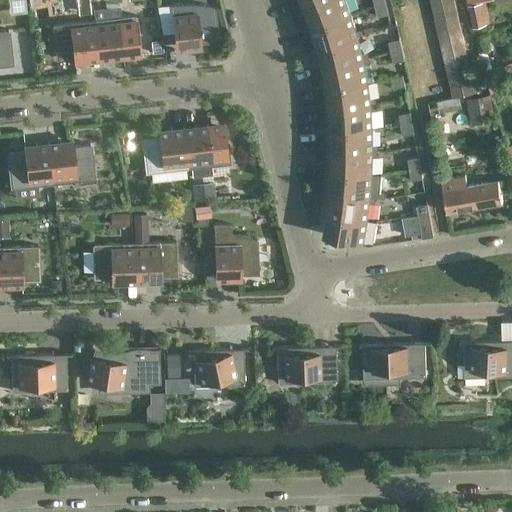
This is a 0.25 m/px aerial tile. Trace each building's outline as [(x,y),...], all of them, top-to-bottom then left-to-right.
[(318,24),(350,13),(345,0),(320,0),(311,4),(318,24)] [(430,0),(432,10),(455,5),(453,0),(430,0)] [(201,47),(200,41),(216,39),(213,6),(213,5),(207,4),(201,3),(193,2),(186,2),(180,3),(170,3),(175,49),(201,47)] [(386,2),(374,5),(377,15),(388,13),(386,2)] [(435,21),(458,15),(455,5),(432,10),(435,21)] [(122,56),(122,50),(138,48),(134,13),(94,18),(98,58),(122,56)] [(325,44),(357,35),(363,33),(361,28),(356,30),(350,13),(318,24),(325,44)] [(438,31),(460,26),(458,15),(435,21),(438,31)] [(73,55),(74,61),(98,58),(94,18),(53,23),(57,57),(73,55)] [(440,42),(463,37),(460,26),(438,31),(440,42)] [(0,28),(0,63),(11,62),(7,28),(0,28)] [(330,65),(369,56),(367,51),(362,52),(357,35),(325,44),(330,65)] [(390,50),(402,48),(399,37),(388,40),(390,50)] [(443,53),(465,47),(463,37),(440,42),(443,53)] [(445,64),(468,58),(465,47),(443,53),(445,64)] [(402,48),(390,50),(393,61),(404,58),(402,48)] [(334,86),(367,80),(364,63),(370,62),(369,56),(330,65),(334,86)] [(448,74),(471,69),(468,58),(445,64),(448,74)] [(451,85),(473,79),(471,69),(448,74),(451,85)] [(394,87),(405,84),(402,73),(391,76),(394,87)] [(473,79),(451,85),(453,96),(476,91),(473,79)] [(337,107),(376,103),(376,97),(370,98),(367,80),(334,86),(337,107)] [(467,98),(472,123),(494,119),(489,93),(467,98)] [(338,128),(372,126),(371,109),(377,108),(376,103),(337,107),(338,128)] [(400,124),(412,121),(410,110),(398,113),(400,124)] [(412,121),(400,124),(402,134),(414,132),(412,121)] [(228,161),(224,127),(207,129),(207,123),(182,125),(187,166),(228,161)] [(158,128),(159,134),(142,136),(146,170),(187,166),(182,125),(158,128)] [(338,149),(378,150),(378,144),(372,144),(372,126),(338,128),(338,149)] [(93,176),(89,142),(72,144),(72,138),(47,141),(52,181),(93,176)] [(23,144),(24,150),(7,151),(11,186),(52,181),(47,141),(23,144)] [(378,155),(378,150),(338,149),(337,170),(371,173),(372,155),(378,155)] [(409,168),(420,166),(418,155),(407,157),(409,168)] [(420,166),(409,168),(411,179),(422,177),(420,166)] [(383,197),(384,191),(378,190),(380,173),(371,173),(337,170),(336,192),(375,196),(383,197)] [(467,184),(466,174),(441,178),(447,210),(502,201),(501,193),(503,193),(501,184),(500,184),(499,178),(467,184)] [(367,219),(369,201),(374,202),(375,196),(336,192),(333,213),(367,219)] [(418,215),(429,213),(427,202),(416,204),(418,215)] [(372,220),(367,219),(333,213),(330,234),(363,242),(363,239),(373,241),(376,220),(372,220)] [(429,213),(418,215),(422,237),(433,234),(429,213)] [(215,279),(240,278),(240,272),(256,271),(255,238),(256,237),(249,235),(243,234),(237,233),(231,233),(231,223),(213,224),(215,279)] [(160,280),(159,274),(176,274),(175,239),(134,241),(135,281),(160,280)] [(110,276),(111,282),(135,281),(134,241),(93,242),(94,276),(110,276)] [(0,285),(22,284),(22,278),(38,278),(37,244),(0,244),(0,285)] [(511,374),(511,338),(459,340),(460,341),(464,341),(465,376),(511,374)] [(426,375),(425,342),(431,342),(431,341),(359,343),(359,344),(362,344),(364,382),(386,381),(386,376),(426,375)] [(112,350),(101,348),(91,343),(91,345),(96,347),(92,357),(90,356),(86,380),(98,382),(98,390),(147,389),(146,381),(158,380),(157,348),(160,347),(160,346),(152,347),(138,346),(132,347),(122,349),(112,350)] [(336,380),(335,345),(340,345),(340,344),(271,346),(271,347),(276,347),(277,382),(336,380)] [(244,383),(243,348),(247,348),(247,346),(186,348),(186,350),(193,349),(194,385),(244,383)] [(66,388),(65,353),(70,353),(70,352),(5,354),(6,355),(10,355),(11,390),(66,388)]
